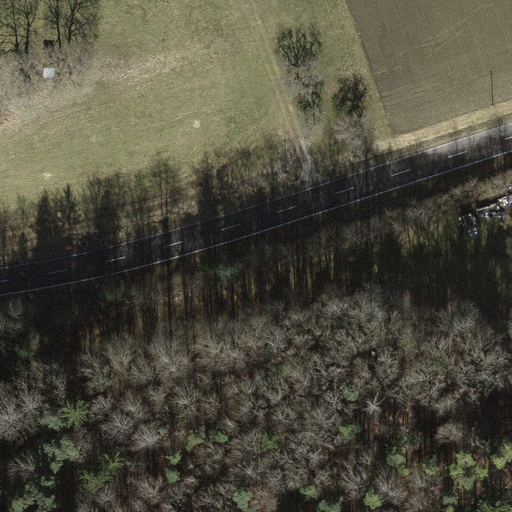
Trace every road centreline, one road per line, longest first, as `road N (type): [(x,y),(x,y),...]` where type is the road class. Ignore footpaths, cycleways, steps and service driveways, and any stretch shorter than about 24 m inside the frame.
road 1 (tertiary): [(0,280),(93,265),(511,138)]
road 2 (track): [(323,199),(250,0)]
